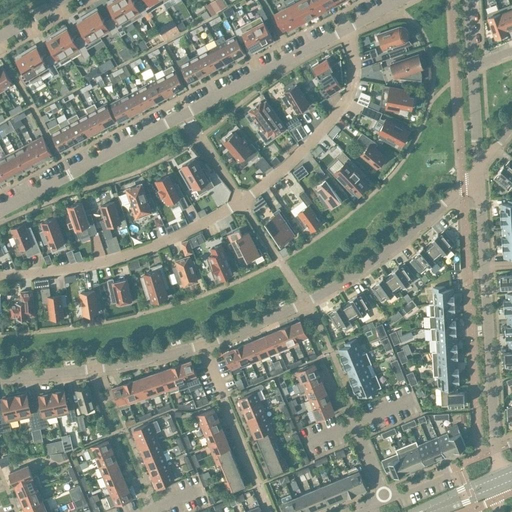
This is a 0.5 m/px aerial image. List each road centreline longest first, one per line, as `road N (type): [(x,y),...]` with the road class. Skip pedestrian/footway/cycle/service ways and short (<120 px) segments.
road 1 (residential): [(346,29),(356,60),(345,102),(242,203),(131,254),(0,275)]
road 2 (residential): [(346,29),(0,210)]
road 3 (residential): [(200,346),(302,305),(374,263),(426,223),(477,166)]
road 4 (residential): [(497,474),(477,166)]
road 5 (residential): [(0,378),(89,370),(200,346)]
